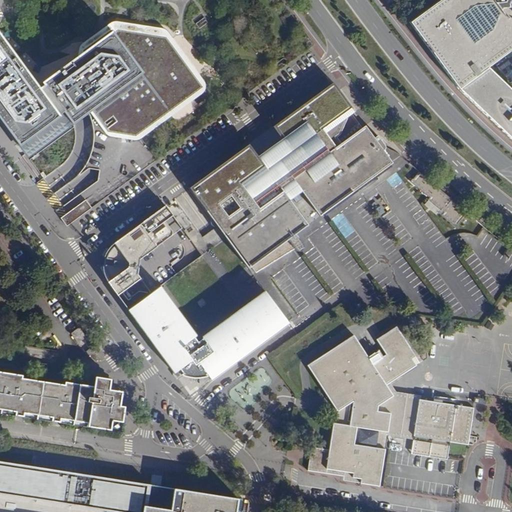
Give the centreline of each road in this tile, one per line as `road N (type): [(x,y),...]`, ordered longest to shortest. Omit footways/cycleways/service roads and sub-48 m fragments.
road 1 (unclassified): [(60,261),(338,45)]
road 2 (secondary): [(511,173),(456,123),(352,0)]
road 3 (secondary): [(338,45),(454,179),(486,204)]
road 4 (residential): [(128,349),(98,368),(79,357),(0,253)]
road 5 (unknown): [(77,157),(205,65)]
road 6 (residential): [(0,424),(154,451)]
